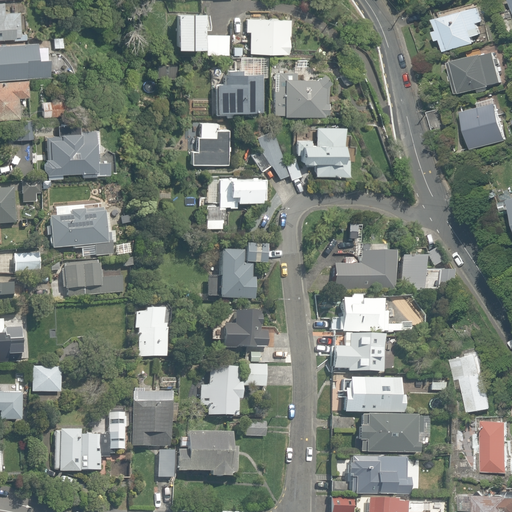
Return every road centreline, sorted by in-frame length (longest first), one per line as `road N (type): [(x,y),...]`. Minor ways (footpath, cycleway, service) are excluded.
road 1 (residential): [(296,511),(300,364),(289,238),(297,202),(361,193),(414,208),(443,205)]
road 2 (residential): [(443,205),(365,0)]
road 3 (residential): [(511,328),(443,205)]
